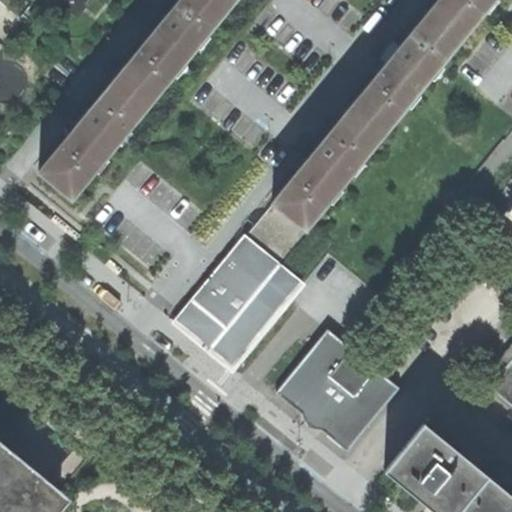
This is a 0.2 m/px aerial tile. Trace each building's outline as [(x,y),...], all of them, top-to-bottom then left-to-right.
[(71,199),(235,0),(181,0),(168,16),(162,11),(155,19),(162,24),(150,38),(144,33),(140,37),(146,43),(90,110),(84,105),(77,112),(84,118),(72,132),(38,173),(71,199)] [(438,0),(429,12),(462,38),(492,0),(438,0)] [(351,107),(384,133),(462,38),(429,12),(400,48),(393,42),(386,51),(393,56),(380,71),(351,107)] [(150,26),(144,33),(150,38),(162,24),(155,19),(150,26)] [(380,71),(393,56),(386,51),(380,58),(374,66),(380,71)] [(308,145),(315,150),(302,167),(271,204),(305,231),(384,133),(351,107),(321,144),(314,139),(308,145)] [(65,127),(72,132),(84,118),(77,112),(71,119),(65,127)] [(302,167),(315,150),(308,145),(301,154),(295,161),(302,167)] [(207,351),(229,369),(299,284),(277,265),(305,231),(271,204),(173,323),(194,340),(207,351)] [(308,422),(345,452),(398,388),(327,329),(274,393),(308,422)] [(511,406),(511,359),(489,387),(511,406)] [(389,474),(436,511),(511,511),(511,498),(489,479),(426,428),(389,474)] [(194,459),(197,456),(181,442),(175,448),(187,459),(191,462),(194,459)] [(0,453),(0,511),(50,511),(59,502),(0,453)]
